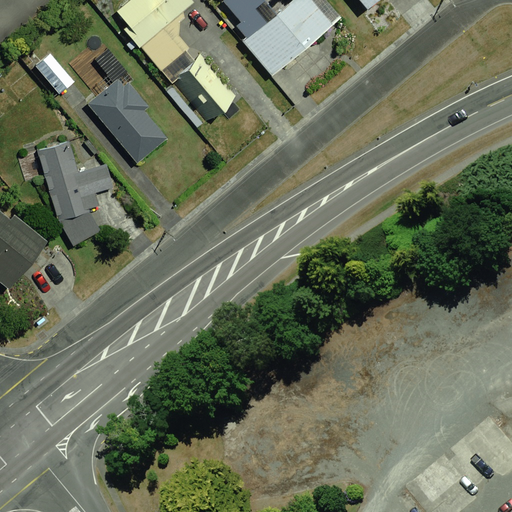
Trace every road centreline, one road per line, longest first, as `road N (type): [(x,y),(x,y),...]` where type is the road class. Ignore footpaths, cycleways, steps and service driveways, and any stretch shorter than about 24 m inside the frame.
road 1 (trunk): [(511,105),(411,155),(317,217),(34,450)]
road 2 (residential): [(480,0),(33,371)]
road 3 (trunk): [(79,356),(299,202),(511,85)]
